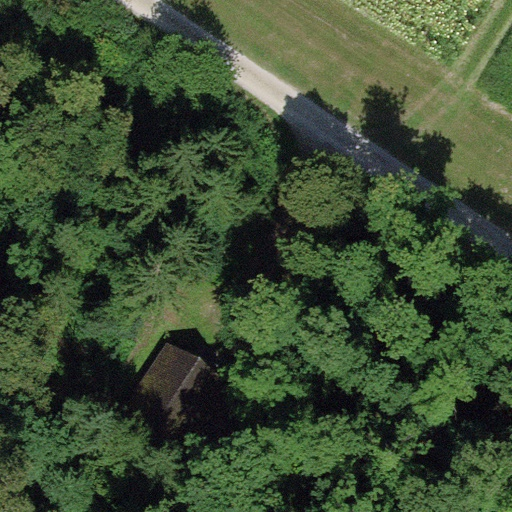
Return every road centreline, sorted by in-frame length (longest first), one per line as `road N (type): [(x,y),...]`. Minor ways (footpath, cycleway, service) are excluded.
road 1 (track): [(511,251),(141,0)]
road 2 (track): [(362,150),(222,346),(265,388),(235,438)]
